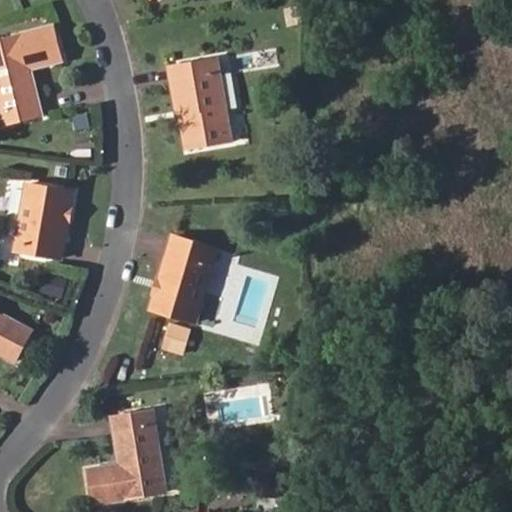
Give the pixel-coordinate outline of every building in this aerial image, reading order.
[(0,124),(41,114),(30,68),(61,60),(52,25),(0,38),(0,124)] [(189,114),(179,116),(186,150),(233,141),(217,56),(179,62),(189,114)] [(170,64),(179,116),(189,114),(179,62),(170,64)] [(14,250),(63,258),(73,190),(25,183),(14,250)] [(148,307),(195,321),(218,247),(172,233),(148,307)] [(0,353),(15,361),(33,329),(0,312),(0,353)] [(188,356),(193,327),(169,323),(164,352),(188,356)] [(246,400),(229,401),(230,419),(266,417),(265,389),(246,390),(246,400)] [(92,502),(165,490),(151,409),(110,415),(117,463),(86,468),(92,502)]
